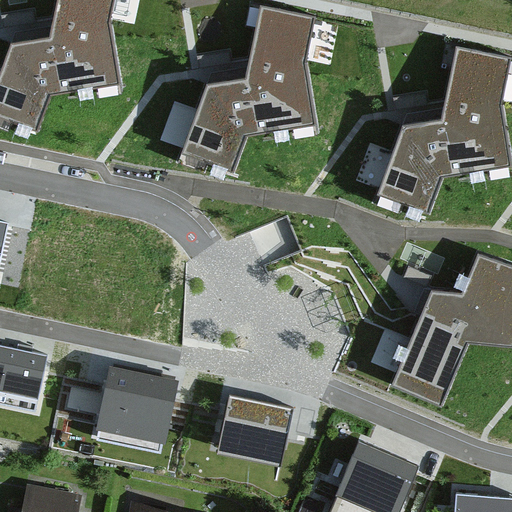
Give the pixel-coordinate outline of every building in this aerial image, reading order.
[(112,0),(53,0),(45,31),(9,40),(0,71),(0,114),(42,127),(53,89),(120,78),(110,12),(112,0)] [(318,15),(257,4),(243,72),(204,79),(184,150),(237,165),(248,128),(315,112),(307,60),(318,15)] [(509,59),(459,50),(444,117),(405,122),(385,193),(438,208),(449,171),(511,155),(511,135),(502,94),(509,59)] [(0,220),(0,270),(10,223),(0,220)] [(511,264),(482,252),(466,289),(433,284),(392,386),(446,401),(471,341),(511,344),(511,264)] [(0,346),(0,400),(39,408),(50,357),(0,346)] [(176,383),(111,369),(99,428),(164,442),(176,383)] [(290,410),(232,398),(220,452),(279,465),(290,410)] [(397,511),(416,467),(361,445),(332,511),(397,511)] [(79,511),(83,492),(29,482),(23,511),(79,511)] [(511,511),(511,491),(458,488),(456,511),(511,511)] [(193,511),(143,502),(141,511),(193,511)]
